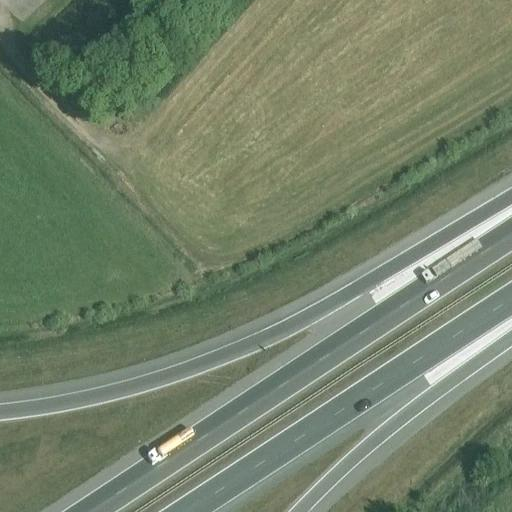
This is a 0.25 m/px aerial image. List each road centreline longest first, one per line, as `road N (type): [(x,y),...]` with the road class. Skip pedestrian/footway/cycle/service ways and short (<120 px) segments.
road 1 (motorway): [(511,196),(247,350),(137,388),(0,411)]
road 2 (motorway): [(511,235),(89,511)]
road 3 (motorway): [(187,511),(511,299)]
road 4 (motorway): [(309,511),(511,347)]
